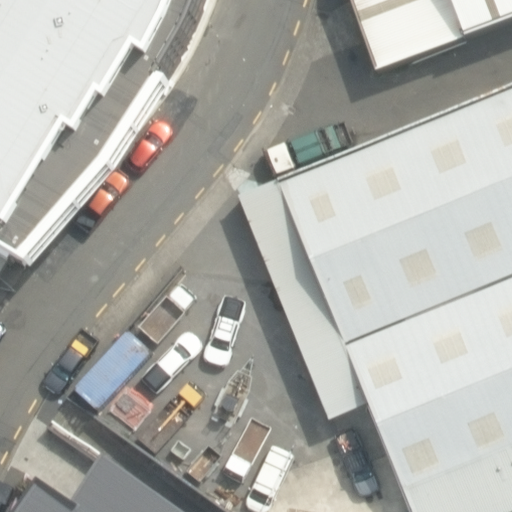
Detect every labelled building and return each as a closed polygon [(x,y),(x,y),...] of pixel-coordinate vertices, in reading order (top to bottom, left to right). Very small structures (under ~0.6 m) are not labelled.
[(0,0),(0,250),(16,260),(171,0),(0,0)] [(511,0),(356,0),(382,71),(511,23),(511,0)] [(511,511),(511,91),(241,199),(330,423),(372,407),(413,511),(511,511)] [(0,284),(10,266),(0,260),(0,284)] [(200,511),(128,454),(94,504),(60,481),(36,511),(200,511)]
